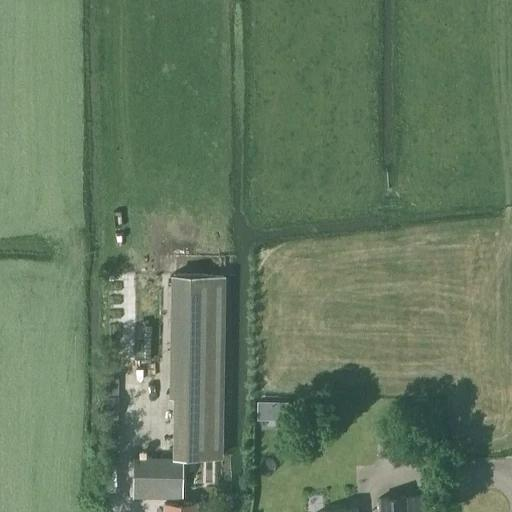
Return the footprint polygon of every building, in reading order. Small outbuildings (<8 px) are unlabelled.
[(222,457),(224,275),(170,274),(168,396),(173,396),(172,456),(222,457)] [(257,400),(257,416),(286,417),(287,401),(257,400)] [(133,457),(133,488),(181,489),(182,473),(182,458),(172,458),(133,457)] [(419,511),(418,494),(377,496),(377,511),(419,511)] [(195,511),(195,503),(164,504),(163,511),(195,511)]
